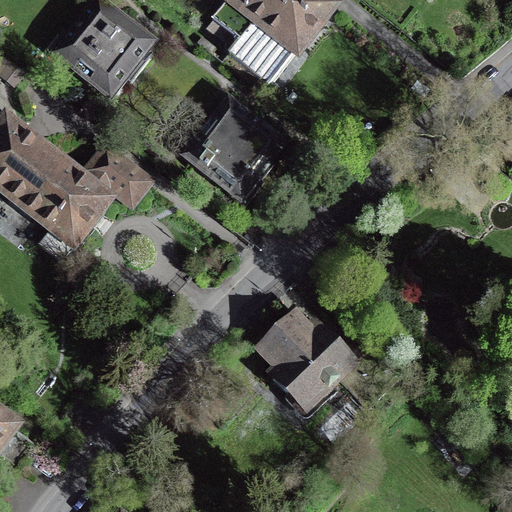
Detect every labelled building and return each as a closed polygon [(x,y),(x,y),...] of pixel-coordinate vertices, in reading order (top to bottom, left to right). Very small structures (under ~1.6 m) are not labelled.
[(334,0),(221,0),(220,3),(301,64),(322,36),(344,7),(334,0)] [(98,5),(59,56),(110,96),(123,79),(130,85),(153,56),(146,50),(150,46),(124,25),(98,5)] [(192,155),(191,156),(191,158),(191,159),(192,160),(192,161),(193,162),(195,163),(240,198),(280,147),(229,107),(208,134),(193,152),(192,153),(192,155)] [(0,189),(52,230),(39,246),(61,263),(73,247),(95,219),(108,202),(106,200),(112,192),(132,208),(150,184),(106,150),(88,173),(88,174),(82,182),(6,123),(0,131),(0,189)] [(511,129),(497,146),(511,159),(511,129)] [(275,335),(259,350),(278,370),(270,377),(306,414),(339,382),(367,411),(400,379),(374,349),(355,365),(338,347),(321,329),(314,335),(291,312),(271,331),(275,335)] [(0,408),(0,460),(8,450),(25,427),(0,408)]
